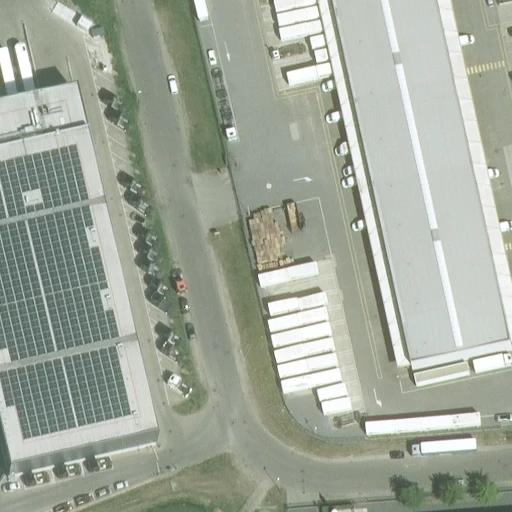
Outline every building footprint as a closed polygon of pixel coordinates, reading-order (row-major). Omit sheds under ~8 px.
[(283,0),(286,9),(307,2),(306,0),(283,0)] [(331,0),(412,372),(511,351),(435,0),(331,0)] [(0,446),(8,480),(157,445),(103,210),(93,168),(75,93),(0,110),(0,446)] [(294,265),(296,274),(324,268),(322,259),(294,265)] [(278,287),(286,321),(307,317),(301,291),(336,283),(334,275),(278,287)] [(286,324),(288,335),(312,331),(311,320),(286,324)] [(366,395),(338,401),(340,413),(341,412),(344,423),(371,418),(366,395)]
